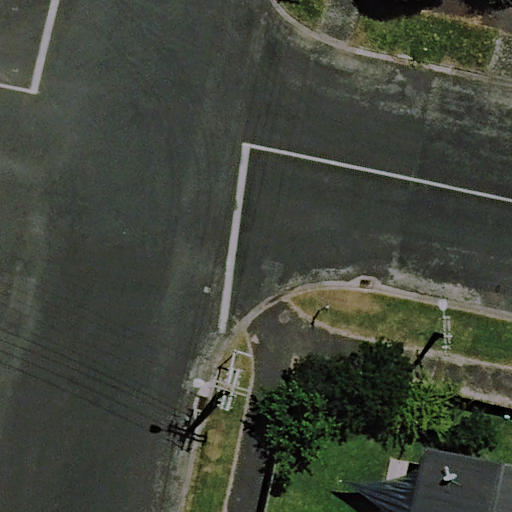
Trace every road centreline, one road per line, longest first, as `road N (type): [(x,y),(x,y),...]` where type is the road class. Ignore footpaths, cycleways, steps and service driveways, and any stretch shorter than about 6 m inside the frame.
road 1 (residential): [(61,511),(146,119)]
road 2 (residential): [(146,119),(511,200)]
road 3 (residential): [(0,89),(146,119)]
road 4 (residential): [(146,119),(171,0)]
